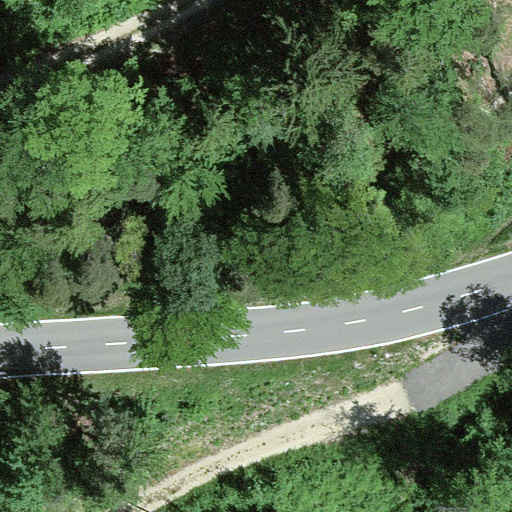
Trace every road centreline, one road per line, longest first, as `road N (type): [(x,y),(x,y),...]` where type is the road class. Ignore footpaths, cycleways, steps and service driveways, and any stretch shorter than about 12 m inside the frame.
road 1 (tertiary): [(0,350),(353,325),(511,281)]
road 2 (track): [(131,511),(473,357),(509,319),(507,283)]
road 3 (track): [(0,81),(188,0)]
